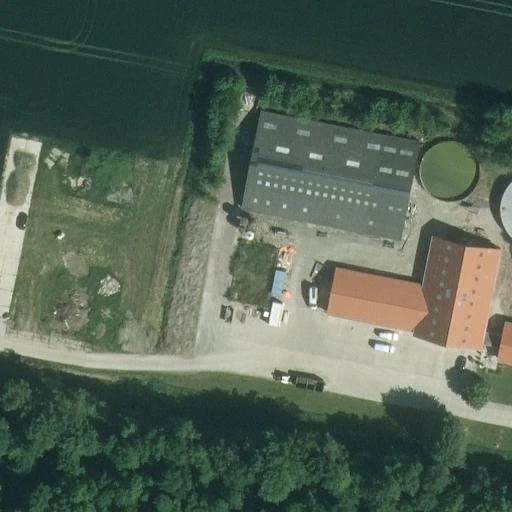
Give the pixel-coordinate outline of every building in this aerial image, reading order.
[(264,103),(270,78),(255,75),(249,99),(264,103)] [(397,239),(416,142),(261,112),(242,209),(397,239)] [(15,141),(13,225),(37,225),(39,141),(15,141)] [(413,334),(480,348),(481,344),(483,332),(500,249),(432,236),(423,285),(336,268),(327,313),(414,331),(413,334)] [(0,270),(0,301),(21,304),(24,273),(0,270)] [(503,335),(483,332),(481,344),(500,347),(498,360),(511,362),(511,324),(505,323),(503,335)]
